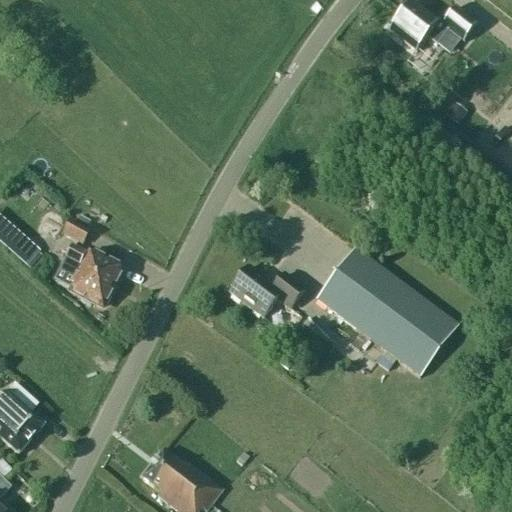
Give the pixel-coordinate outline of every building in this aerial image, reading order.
[(395,18),(387,28),(390,30),(388,33),(415,55),(426,41),(436,48),(448,33),(463,45),(477,27),(455,10),(442,26),(412,2),(398,20),(395,18)] [(452,104),(444,116),(456,125),(465,113),(452,104)] [(82,247),(89,234),(69,224),(63,236),(82,247)] [(120,274),(87,257),(71,248),(70,250),(66,248),(62,255),(66,257),(65,260),(79,267),(80,266),(84,268),(71,293),(101,309),(102,307),(107,305),(110,299),(109,294),(120,274)] [(354,252),(351,257),(316,304),(419,380),(457,329),(354,252)] [(229,295),(263,321),(277,303),(289,313),(304,293),(284,277),(274,290),(248,270),(229,295)] [(297,356),(284,346),(273,361),(286,371),(297,356)] [(14,387),(6,396),(0,402),(0,441),(18,457),(43,429),(29,417),(37,408),(14,387)] [(207,511),(222,493),(183,464),(181,467),(163,453),(142,481),(159,495),(157,498),(174,511),(207,511)] [(242,454),(235,462),(241,467),(248,459),(242,454)] [(0,463),(0,479),(2,482),(11,473),(0,463)] [(243,489),(238,484),(216,507),(221,511),(250,511),(271,490),(256,475),(243,489)] [(0,511),(0,500),(10,490),(3,483),(0,485),(0,511)]
